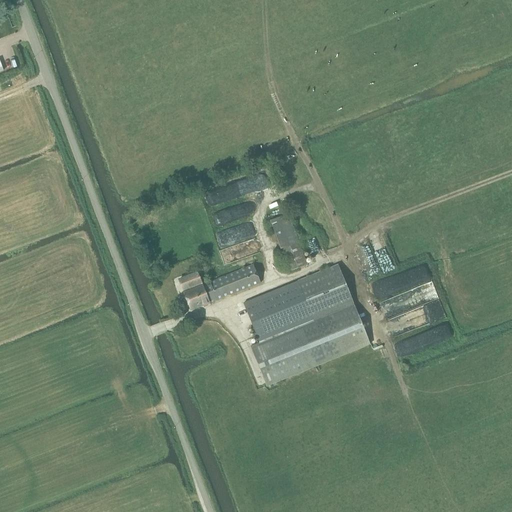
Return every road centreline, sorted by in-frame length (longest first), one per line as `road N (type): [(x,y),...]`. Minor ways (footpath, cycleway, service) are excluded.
road 1 (unclassified): [(211,511),(19,0)]
road 2 (track): [(338,259),(389,218),(511,172)]
